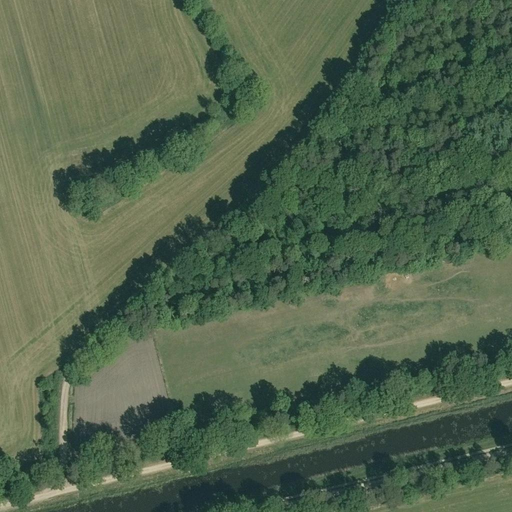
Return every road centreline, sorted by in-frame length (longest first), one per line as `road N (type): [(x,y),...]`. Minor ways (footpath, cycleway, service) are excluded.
road 1 (track): [(63,488),(71,366),(294,155),(406,0)]
road 2 (track): [(511,379),(63,488)]
road 3 (unclassified): [(260,511),(511,451)]
